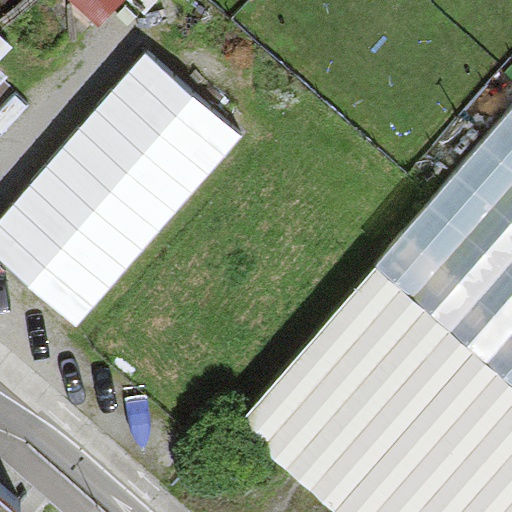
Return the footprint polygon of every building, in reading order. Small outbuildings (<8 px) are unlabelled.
[(76,0),(102,26),(128,0),(76,0)] [(241,134),(144,51),(0,217),(0,255),(79,323),(241,134)] [(511,107),(374,266),(511,385),(511,107)] [(511,511),(511,385),(374,266),(238,420),(342,511),(511,511)] [(0,511),(18,511),(21,509),(0,490),(0,511)]
